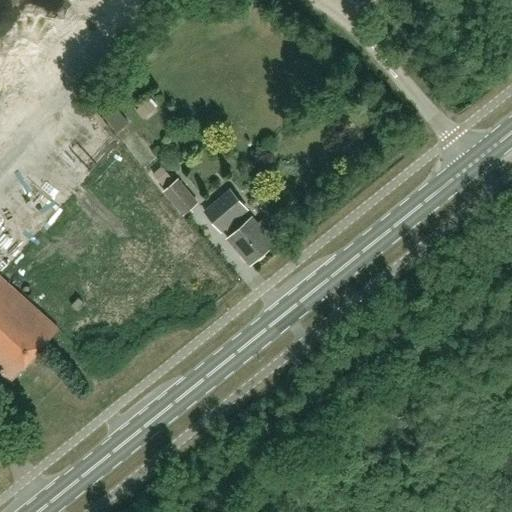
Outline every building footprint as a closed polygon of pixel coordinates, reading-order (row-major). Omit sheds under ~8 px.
[(88,16),(70,24),(78,42),(97,34),(88,16)] [(52,64),(69,54),(63,44),(46,54),(52,64)] [(183,215),(196,204),(176,181),(163,192),(183,215)] [(273,229),(265,220),(263,220),(257,226),(251,219),(244,224),(237,217),(246,210),(229,191),(204,213),(221,232),(227,226),(233,233),(227,239),(250,265),(273,245),(266,237),(273,231),(273,229)] [(0,373),(9,382),(57,328),(0,276),(0,373)]
